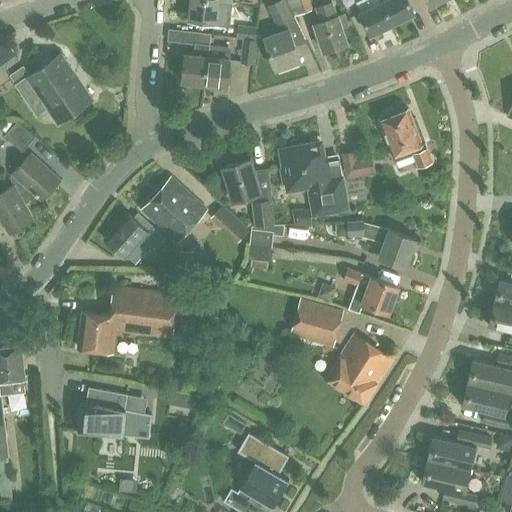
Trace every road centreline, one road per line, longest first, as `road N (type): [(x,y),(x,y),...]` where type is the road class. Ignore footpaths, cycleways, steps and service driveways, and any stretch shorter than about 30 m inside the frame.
road 1 (residential): [(350,509),(359,475),(429,366),(455,285),(467,121),(440,48)]
road 2 (residential): [(151,137),(440,48)]
road 3 (residential): [(0,307),(47,267),(151,137)]
road 4 (residential): [(151,137),(156,0)]
